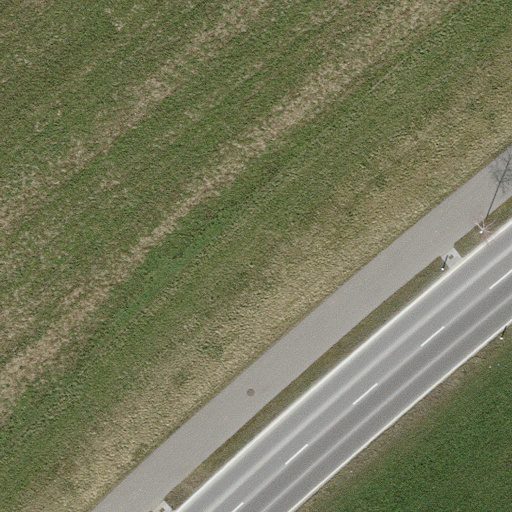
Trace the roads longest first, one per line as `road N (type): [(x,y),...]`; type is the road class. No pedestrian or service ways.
road 1 (track): [(98,511),(511,160)]
road 2 (secondary): [(511,271),(230,511)]
